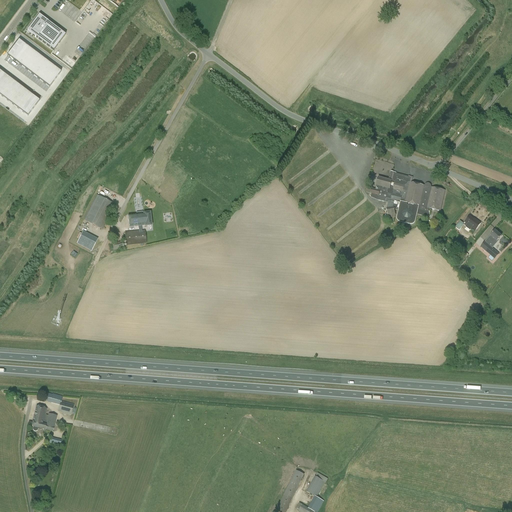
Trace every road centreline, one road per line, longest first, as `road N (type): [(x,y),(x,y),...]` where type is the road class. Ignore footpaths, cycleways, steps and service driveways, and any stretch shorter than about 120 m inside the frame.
road 1 (motorway): [(0,368),(511,405)]
road 2 (motorway): [(511,393),(0,357)]
road 3 (unclassified): [(438,168),(280,109),(176,28),(161,0)]
road 4 (track): [(0,295),(65,186),(191,40)]
road 5 (track): [(0,188),(142,0)]
